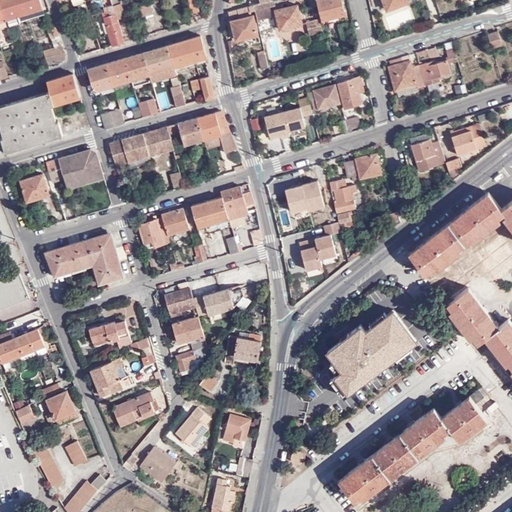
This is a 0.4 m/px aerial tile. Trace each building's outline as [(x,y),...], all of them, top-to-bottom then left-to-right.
[(40,0),(0,0),(7,25),(20,22),(18,15),(42,7),(40,0)] [(114,7),(117,18),(124,16),(119,0),(111,0),(113,4),(114,7)] [(187,0),(192,13),(199,11),(195,0),(187,0)] [(266,0),(259,2),(253,4),(255,9),(255,10),(268,7),(266,0)] [(318,0),(323,20),(346,14),(342,0),(318,0)] [(383,0),(390,16),(393,15),(392,12),(398,10),(397,6),(408,2),(407,0),(383,0)] [(148,4),(140,7),(142,14),(151,12),(148,4)] [(297,4),(276,9),(281,31),(295,28),(294,25),(302,23),(297,4)] [(272,16),(270,6),(268,7),(255,10),(258,20),(272,16)] [(112,46),(125,42),(117,18),(114,7),(109,9),(110,14),(104,16),(112,46)] [(240,7),(228,10),(230,16),(239,14),(242,13),(240,7)] [(53,20),(50,11),(45,12),(48,21),(50,22),(53,20)] [(236,38),(236,39),(259,33),(253,14),(247,16),(240,18),(232,20),(236,38)] [(347,18),(346,14),(323,20),(324,23),(347,18)] [(321,19),(307,22),(310,35),(324,32),(321,19)] [(53,20),(50,22),(55,36),(59,35),(53,20)] [(499,33),(489,36),(492,47),(502,44),(499,33)] [(201,35),(169,44),(176,66),(208,57),(201,35)] [(229,46),(234,45),(236,45),(236,39),(236,38),(228,40),(229,46)] [(169,44),(144,52),(150,73),(151,78),(152,80),(157,79),(154,72),(171,68),(172,74),(177,73),(176,66),(169,44)] [(126,57),(132,79),(150,73),(144,52),(126,57)] [(261,70),(269,68),(266,54),(258,55),(261,70)] [(115,89),(133,84),(132,79),(126,57),(108,63),(114,84),(115,89)] [(426,85),(421,65),(413,68),(410,57),(402,59),(403,63),(389,67),(397,91),(418,84),(419,88),(426,85)] [(434,61),(421,65),(426,85),(440,81),(439,77),(451,73),(448,63),(447,60),(435,63),(434,61)] [(114,84),(108,63),(88,68),(94,90),(114,84)] [(154,72),(157,79),(172,74),(171,68),(154,72)] [(73,73),(46,81),(49,90),(54,106),(55,108),(81,100),(73,73)] [(151,78),(150,73),(132,79),(133,84),(151,78)] [(215,97),(210,76),(202,78),(207,99),(215,97)] [(361,76),(338,83),(344,109),(364,103),(361,92),(365,91),(361,76)] [(312,100),(315,109),(317,109),(340,103),(335,84),(314,90),(317,99),(312,100)] [(54,106),(49,90),(0,105),(0,121),(1,121),(7,119),(10,126),(3,128),(5,133),(8,132),(10,136),(6,137),(4,137),(9,151),(64,135),(59,121),(57,122),(52,107),(54,106)] [(297,96),(257,108),(266,134),(305,121),(297,96)] [(153,97),(138,101),(143,117),(157,112),(153,97)] [(120,107),(101,113),(105,128),(124,122),(120,107)] [(237,149),(223,110),(198,117),(205,140),(220,136),(222,144),(225,153),(237,149)] [(358,114),(345,117),(345,120),(349,133),(354,131),(353,126),(360,125),(358,114)] [(185,146),(205,140),(198,117),(179,123),(181,130),(185,146)] [(7,119),(1,121),(3,128),(10,126),(7,119)] [(179,123),(166,126),(169,133),(181,130),(179,123)] [(480,123),(461,129),(463,133),(472,130),(478,149),(488,146),(480,123)] [(110,143),(116,163),(149,154),(145,138),(156,136),(160,151),(173,147),(169,133),(166,126),(110,143)] [(463,133),(461,129),(451,132),(459,155),(478,149),(472,130),(463,133)] [(145,138),(149,154),(160,151),(156,136),(145,138)] [(220,136),(205,140),(207,148),(222,144),(220,136)] [(446,161),(439,140),(432,142),(431,138),(413,144),(421,169),(446,161)] [(96,151),(90,148),(57,158),(63,177),(66,188),(104,177),(96,151)] [(384,179),(380,160),(378,154),(378,152),(358,157),(360,170),(364,184),(384,179)] [(446,161),(449,170),(463,166),(460,157),(446,161)] [(57,158),(45,161),(51,180),(63,177),(57,158)] [(360,173),(356,158),(346,161),(350,176),(354,175),(360,173)] [(327,173),(326,167),(299,175),(306,196),(330,188),(325,174),(327,173)] [(184,185),(179,169),(170,172),(175,187),(184,185)] [(43,172),(21,178),(27,200),(49,194),(43,172)] [(306,196),(299,175),(277,182),(284,203),(306,196)] [(334,201),(337,212),(357,206),(353,192),(358,190),(356,183),(347,186),(345,182),(342,183),(341,179),(331,182),(332,189),(334,189),(337,200),(334,201)] [(242,185),(222,191),(223,195),(231,219),(249,214),(247,205),(255,202),(252,191),(244,193),(242,185)] [(511,200),(503,208),(489,192),(409,254),(425,274),(431,270),(434,274),(462,252),(459,248),(471,239),(474,244),(502,221),(499,218),(502,215),(511,228),(511,200)] [(223,195),(191,205),(198,230),(231,220),(231,219),(223,195)] [(183,207),(162,213),(162,216),(168,234),(189,228),(183,207)] [(388,222),(402,218),(400,211),(386,214),(388,222)] [(339,219),(341,228),(355,224),(352,213),(348,214),(348,212),(338,215),(339,219)] [(155,245),(170,241),(168,234),(162,216),(139,223),(145,242),(154,240),(155,245)] [(341,228),(339,219),(323,223),(325,231),(314,233),(316,241),(319,255),(321,254),(337,251),(333,232),(341,230),(341,228)] [(198,230),(200,235),(233,225),(231,220),(198,230)] [(357,228),(350,230),(355,248),(362,246),(357,228)] [(255,240),(263,238),(261,232),(253,235),(255,240)] [(110,233),(49,251),(58,272),(95,262),(101,279),(122,273),(110,233)] [(228,238),(233,253),(241,251),(236,235),(228,238)] [(323,262),(321,254),(319,255),(316,241),(310,242),(309,237),(300,239),(307,266),(323,262)] [(195,246),(200,262),(207,260),(203,244),(195,246)] [(178,268),(175,261),(169,263),(171,270),(178,268)] [(263,269),(261,261),(254,264),(256,271),(263,269)] [(0,309),(30,298),(19,272),(0,280),(0,309)] [(197,309),(190,281),(179,284),(181,289),(165,294),(167,299),(169,307),(171,313),(193,307),(194,310),(197,309)] [(235,303),(228,284),(204,291),(209,311),(235,303)] [(500,327),(469,287),(447,304),(452,309),(449,312),(470,340),(473,338),(478,344),(485,337),(508,366),(510,364),(511,366),(511,369),(511,370),(511,371),(511,322),(509,319),(500,327)] [(202,327),(199,316),(191,318),(197,337),(200,336),(197,328),(202,327)] [(179,342),(197,337),(191,318),(173,323),(179,342)] [(108,335),(110,340),(129,335),(125,320),(116,323),(115,320),(90,327),(94,339),(108,335)] [(191,342),(194,350),(200,349),(205,347),(208,347),(202,327),(197,328),(200,336),(200,339),(191,342)] [(375,328),(347,332),(351,356),(369,352),(370,357),(380,356),(375,328)] [(45,345),(38,329),(28,333),(35,349),(45,345)] [(230,335),(227,351),(225,361),(225,362),(234,363),(235,355),(258,359),(262,340),(261,340),(262,335),(250,333),(240,332),(239,337),(230,335)] [(35,349),(28,333),(0,344),(0,350),(5,362),(35,349)] [(95,344),(110,340),(108,335),(94,339),(95,344)] [(137,341),(132,343),(134,349),(140,347),(141,349),(151,345),(148,337),(137,342),(137,341)] [(194,350),(175,354),(181,370),(189,369),(190,371),(194,370),(195,373),(209,360),(207,353),(202,355),(200,349),(194,350)] [(119,356),(91,368),(103,394),(126,384),(125,379),(132,376),(130,372),(128,374),(119,356)] [(204,378),(220,381),(221,381),(211,372),(204,378)] [(209,392),(220,381),(204,378),(200,383),(209,392)] [(46,396),(62,390),(59,382),(43,389),(46,396)] [(311,387),(314,409),(327,407),(326,405),(326,400),(331,400),(336,399),(337,405),(345,404),(341,383),(334,384),(334,383),(311,387)] [(442,417),(434,407),(339,480),(356,501),(361,497),(364,500),(448,436),(446,433),(451,429),(461,441),(488,420),(475,403),(483,396),(477,389),(442,417)] [(57,418),(77,410),(69,390),(49,398),(57,418)] [(151,390),(115,407),(122,425),(161,408),(157,397),(155,398),(151,390)] [(16,410),(22,421),(35,415),(31,403),(16,410)] [(193,447),(205,432),(209,427),(206,425),(212,418),(199,407),(178,433),(193,447)] [(327,407),(314,409),(316,417),(328,415),(327,407)] [(79,416),(77,410),(57,418),(60,423),(79,416)] [(237,430),(236,437),(248,440),(252,419),(231,414),(228,428),(237,430)] [(227,435),(236,437),(237,430),(228,428),(227,435)] [(207,435),(205,432),(193,447),(199,452),(207,443),(207,435)] [(78,438),(66,445),(76,464),(88,458),(78,438)] [(45,440),(34,446),(40,461),(52,483),(64,477),(45,440)] [(157,447),(143,465),(164,482),(179,463),(157,447)] [(294,455),(296,450),(293,451),(291,455),(291,459),(294,463),(300,464),(305,462),(300,462),(296,459),(294,455)] [(300,450),(296,450),(294,455),(296,459),(300,462),(305,462),(306,455),(303,451),(300,450)] [(137,455),(134,453),(125,464),(127,466),(137,455)] [(127,466),(131,469),(140,458),(137,455),(127,466)] [(238,476),(250,479),(251,471),(252,471),(254,459),(242,457),(238,476)] [(91,483),(97,488),(106,480),(100,473),(91,483)] [(229,481),(221,480),(214,511),(232,511),(234,504),(236,505),(239,494),(233,492),(234,487),(228,486),(229,481)] [(68,511),(77,511),(97,488),(91,483),(87,481),(64,506),(68,511)]
